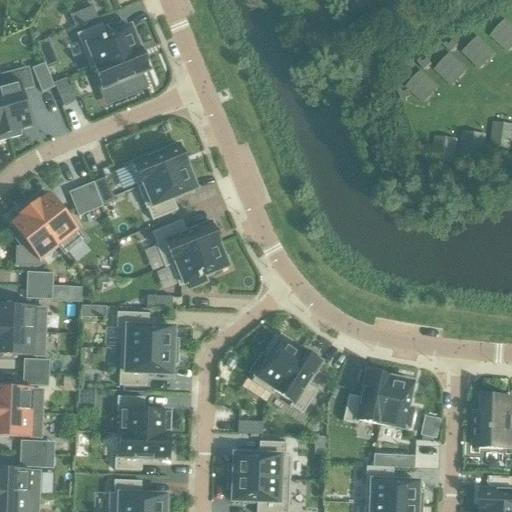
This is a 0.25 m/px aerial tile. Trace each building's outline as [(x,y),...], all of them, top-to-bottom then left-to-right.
[(97,19),(92,8),(69,17),(74,28),(97,19)] [(139,48),(138,49),(129,27),(106,37),(101,25),(75,35),(89,69),(139,49),(139,48)] [(53,54),(48,41),(37,45),(42,58),(53,54)] [(447,44),(444,47),(452,55),(459,47),(454,43),(450,47),(447,44)] [(139,49),(89,69),(90,71),(93,69),(100,87),(101,90),(118,84),(124,98),(146,89),(146,90),(148,90),(142,74),(148,71),(144,60),(140,52),(139,49)] [(420,60),(417,63),(424,72),(431,65),(427,60),(423,64),(420,60)] [(31,70),(41,94),(53,89),(43,64),(31,70)] [(0,110),(8,140),(21,137),(19,131),(30,129),(20,91),(32,88),(27,70),(0,77),(0,110)] [(64,80),(53,84),(62,107),(73,103),(64,80)] [(401,89),(397,91),(401,101),(410,97),(408,91),(403,93),(401,89)] [(0,110),(0,142),(8,140),(0,110)] [(188,168),(179,146),(127,166),(136,188),(188,168)] [(427,146),(418,148),(420,159),(424,158),(423,154),(429,152),(427,146)] [(454,163),(453,173),(457,174),(457,170),(463,171),(464,164),(454,163)] [(142,187),(150,206),(145,208),(151,222),(176,212),(172,200),(195,190),(187,169),(188,169),(188,168),(136,188),(137,190),(142,187)] [(104,179),(92,184),(101,206),(101,207),(113,202),(104,179)] [(77,218),(102,208),(101,207),(101,206),(92,184),(68,194),(77,218)] [(63,255),(82,240),(47,195),(38,201),(35,197),(25,205),(63,255)] [(18,217),(9,224),(39,262),(57,248),(63,255),(25,205),(14,213),(18,217)] [(163,268),(219,246),(210,223),(185,234),(180,222),(151,234),(155,246),(154,246),(163,268)] [(164,269),(169,267),(178,288),(185,285),(187,290),(205,283),(203,278),(227,268),(218,247),(219,247),(219,246),(163,268),(164,269)] [(25,287),(51,288),(52,275),(26,274),(25,287)] [(51,301),(51,288),(25,287),(25,300),(51,301)] [(71,289),(70,302),(80,303),(81,289),(71,289)] [(171,311),(171,298),(146,297),(146,310),(171,311)] [(0,332),(44,334),(45,310),(0,308),(0,332)] [(94,308),(94,319),(103,320),(104,309),(94,308)] [(173,329),(147,328),(148,316),(116,315),(115,329),(120,330),(119,351),(176,353),(177,341),(172,341),(173,329)] [(0,356),(43,358),(44,334),(0,332),(0,356)] [(299,351),(279,339),(265,360),(261,357),(250,373),(255,376),(251,383),(271,396),(300,350),(299,350),(299,351)] [(300,350),(271,396),(272,396),(273,393),(290,404),(288,407),(301,416),(316,393),(306,386),(320,363),(302,352),(300,350)] [(145,376),(171,377),(172,365),(176,365),(176,353),(119,351),(118,387),(145,388),(145,376)] [(22,374),(47,375),(48,362),(23,361),(22,374)] [(389,378),(366,373),(360,399),(348,396),(342,423),(357,426),(358,423),(378,427),(389,378)] [(47,375),(22,374),(22,387),(47,388),(47,375)] [(402,431),(403,428),(408,429),(412,410),(407,409),(412,384),(390,379),(390,378),(389,378),(378,427),(379,427),(380,426),(402,431)] [(41,392),(0,390),(0,413),(40,416),(41,392)] [(120,413),(120,434),(118,434),(118,435),(169,437),(169,436),(167,436),(168,413),(143,412),(143,399),(116,398),(115,413),(120,413)] [(474,437),(474,438),(475,438),(475,449),(511,450),(511,414),(511,400),(506,400),(506,399),(483,398),(482,415),(476,415),(476,421),(475,421),(475,422),(476,422),(476,426),(475,426),(475,427),(475,432),(474,432),(474,433),(476,433),(475,437),(474,437)] [(0,437),(39,439),(40,416),(0,413),(0,437)] [(261,436),(262,424),(237,423),(237,435),(261,436)] [(113,471),(140,472),(141,459),(168,460),(169,437),(118,435),(117,456),(114,456),(113,471)] [(19,442),(19,456),(44,457),(45,443),(19,442)] [(227,467),(227,479),(289,481),(290,457),(285,457),(285,444),(258,443),(258,456),(232,455),(232,467),(227,467)] [(18,469),(44,470),(44,457),(19,456),(18,469)] [(412,470),(413,458),(397,457),(373,456),(372,469),(392,469),(397,470),(412,470)] [(392,482),(392,469),(372,469),(365,468),(364,505),(421,507),(421,495),(417,495),(417,483),(392,482)] [(38,473),(0,471),(0,495),(37,497),(38,473)] [(287,511),(289,481),(227,479),(226,491),(231,491),(230,503),(256,504),(255,511),(287,511)] [(511,511),(511,479),(509,479),(508,492),(481,491),(480,511),(511,511)] [(106,511),(164,511),(165,497),(139,496),(140,483),(113,482),(112,495),(107,494),(106,511)] [(0,495),(0,511),(36,511),(37,497),(0,495)]
